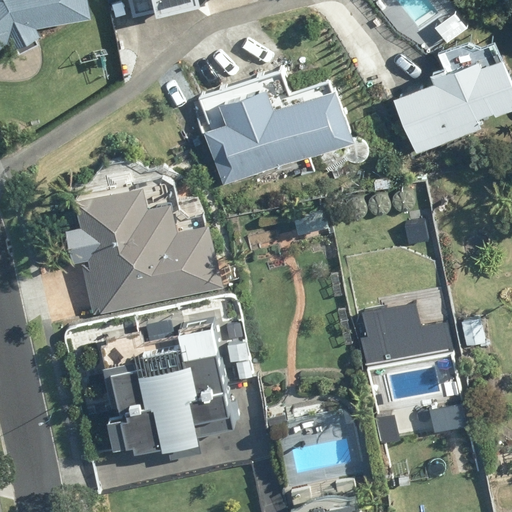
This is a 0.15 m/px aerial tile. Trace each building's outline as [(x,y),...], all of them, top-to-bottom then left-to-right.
[(0,0),(0,45),(5,41),(9,50),(39,35),(34,26),(88,15),(84,0),(0,0)] [(127,0),(131,15),(151,10),(152,13),(195,3),(194,0),(127,0)] [(441,81),(400,97),(420,151),(488,125),(485,115),(502,109),(503,113),(511,109),(511,55),(511,54),(490,63),(487,56),(476,61),(471,50),(452,58),(456,68),(438,75),(441,81)] [(227,183),(360,140),(343,86),(279,107),(273,86),(227,102),(233,122),(210,130),(227,183)] [(96,312),(227,287),(227,284),(239,282),(233,256),(222,258),(215,222),(183,228),(178,199),(152,204),(148,184),(81,197),(87,231),(85,235),(85,239),(85,244),(86,247),(88,251),(91,253),(93,261),(86,262),(96,312)] [(301,226),(331,218),(327,203),(297,211),(301,226)] [(463,320),(469,345),(488,340),(481,315),(463,320)] [(205,432),(239,427),(223,332),(219,332),(217,321),(185,326),(188,348),(147,354),(144,331),(112,337),(113,347),(108,348),(119,418),(115,419),(119,447),(141,444),(142,449),(206,439),(205,432)] [(239,359),(242,377),(255,375),(252,357),(239,359)] [(241,380),(244,397),(262,395),(259,378),(241,380)] [(356,511),(348,477),(291,490),(296,511),(356,511)]
